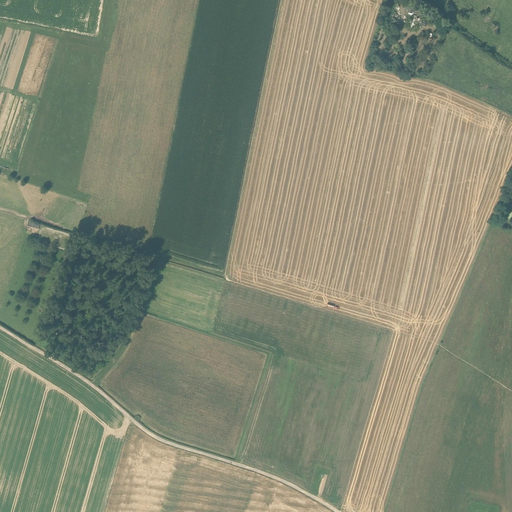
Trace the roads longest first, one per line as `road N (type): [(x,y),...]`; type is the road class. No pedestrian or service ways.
road 1 (track): [(337,511),(268,475),(155,437),(90,385)]
road 2 (track): [(90,385),(122,347),(153,255),(223,276)]
